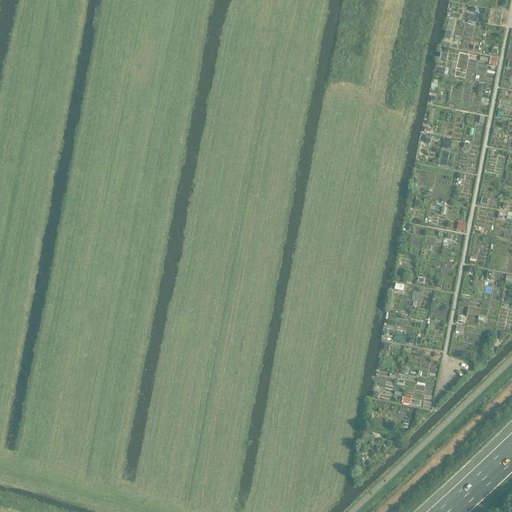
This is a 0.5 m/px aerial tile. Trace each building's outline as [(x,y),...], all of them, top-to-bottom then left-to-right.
[(446,62),(448,55),(441,54),(439,61),(446,62)] [(490,59),(489,66),(496,68),(497,61),(490,59)] [(444,140),(442,149),(450,151),(452,142),(444,140)] [(414,185),(412,193),(419,194),(420,186),(414,185)] [(458,224),(457,231),(464,232),(465,225),(458,224)] [(499,341),(505,342),(507,334),(500,333),(499,341)]
